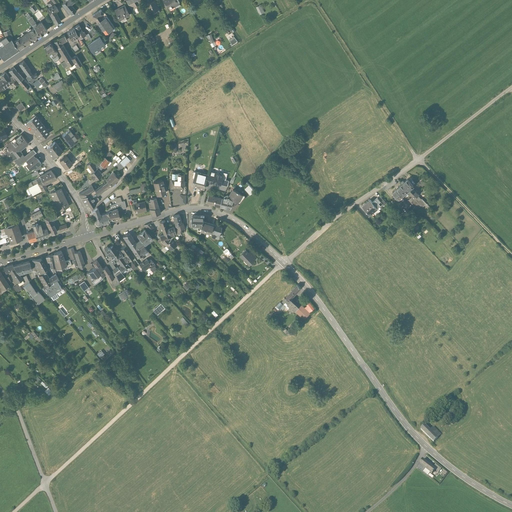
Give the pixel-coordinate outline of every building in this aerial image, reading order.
[(54,4),(52,0),(47,4),(49,7),(47,9),(56,25),(61,21),(55,11),(58,9),(54,4)] [(71,4),(67,0),(66,0),(62,3),(71,14),(76,10),(71,4)] [(155,0),(148,4),(152,12),(159,8),(155,0)] [(174,6),(171,0),(164,0),(169,9),(174,6)] [(133,1),(127,3),(132,10),(137,6),(133,1)] [(129,15),(125,5),(115,10),(120,20),(129,15)] [(92,15),(97,22),(102,18),(100,15),(103,13),(101,9),(92,15)] [(33,27),(34,27),(36,25),(29,15),(25,17),(33,27)] [(105,16),(102,18),(97,22),(104,33),(112,27),(105,16)] [(36,25),(34,27),(39,35),(47,30),(41,21),(36,25)] [(79,25),(74,27),(80,38),(86,35),(84,31),(82,32),(79,25)] [(29,42),(39,35),(34,27),(23,34),(29,42)] [(97,31),(93,27),(89,31),(93,35),(97,31)] [(78,35),(73,28),(67,32),(71,39),(78,35)] [(6,36),(8,40),(11,38),(12,40),(14,39),(9,30),(3,32),(6,36)] [(115,35),(113,32),(106,37),(110,41),(112,40),(111,38),(115,35)] [(131,43),(140,38),(138,33),(129,38),(131,43)] [(18,49),(29,42),(23,34),(13,41),(18,49)] [(54,41),(58,48),(63,45),(62,42),(66,40),(64,35),(54,41)] [(1,40),(0,40),(0,45),(8,40),(6,36),(1,40)] [(99,37),(94,41),(99,49),(105,45),(99,37)] [(0,53),(4,59),(18,49),(13,41),(12,40),(11,38),(8,40),(0,45),(0,53)] [(94,53),(99,49),(94,41),(88,45),(94,53)] [(50,42),(44,46),(49,55),(56,51),(50,42)] [(71,58),(63,45),(58,48),(65,61),(68,66),(73,63),(76,67),(82,64),(76,55),(71,58)] [(30,69),(24,60),(20,63),(28,75),(26,77),(30,82),(32,80),(38,75),(36,72),(33,74),(29,70),(30,69)] [(9,70),(16,79),(20,75),(14,67),(9,70)] [(9,78),(5,72),(0,76),(2,79),(0,79),(0,91),(13,83),(9,78)] [(29,85),(20,75),(16,79),(25,89),(29,85)] [(64,84),(62,80),(53,85),(56,89),(57,91),(65,87),(63,84),(64,84)] [(21,111),(25,107),(22,102),(17,106),(21,111)] [(49,133),(35,115),(26,121),(40,139),(49,133)] [(62,135),(66,140),(73,134),(70,129),(62,135)] [(77,139),(73,134),(66,140),(70,145),(77,139)] [(10,163),(14,160),(22,153),(19,151),(28,143),(21,135),(16,140),(14,138),(13,140),(14,140),(6,147),(9,151),(4,156),(10,163)] [(51,151),(59,146),(55,141),(47,147),(50,151),(51,151)] [(62,151),(59,146),(51,151),(52,152),(51,153),(54,157),(62,151)] [(24,156),(22,153),(14,160),(20,167),(28,160),(33,156),(35,154),(33,150),(24,156)] [(126,154),(115,165),(119,170),(131,159),(126,154)] [(36,160),(33,156),(28,160),(30,162),(26,165),(30,170),(34,167),(35,168),(39,165),(41,163),(37,159),(36,160)] [(72,163),(66,156),(60,160),(66,168),(72,163)] [(114,159),(110,156),(105,162),(109,165),(114,159)] [(87,164),(91,171),(96,167),(91,160),(87,164)] [(97,167),(96,167),(91,171),(89,172),(94,179),(101,173),(97,167)] [(42,181),(43,180),(54,175),(51,171),(40,177),(42,181)] [(95,189),(96,192),(97,194),(110,184),(111,185),(119,177),(113,171),(105,179),(107,180),(95,189)] [(206,181),(207,175),(194,171),(192,178),(195,178),(193,185),(204,188),(206,181)] [(78,178),(74,172),(66,176),(72,183),(78,178)] [(171,187),(183,188),(184,173),(179,173),(178,179),(172,179),(171,187)] [(207,175),(206,181),(220,184),(223,174),(215,173),(214,176),(207,175)] [(57,179),(54,175),(43,180),(46,185),(57,179)] [(156,195),(165,192),(164,189),(165,188),(164,183),(163,184),(162,179),(153,181),(156,195)] [(402,184),(408,190),(410,189),(413,186),(407,179),(402,184)] [(249,184),(245,188),(251,194),(255,190),(249,184)] [(408,190),(402,184),(396,189),(402,196),(408,190)] [(53,199),(63,194),(60,188),(50,193),(53,199)] [(89,188),(79,194),(81,197),(91,191),(89,188)] [(92,197),(91,195),(96,192),(95,189),(91,191),(81,197),(84,203),(87,201),(91,207),(95,204),(95,203),(99,200),(96,195),(92,197)] [(224,198),(222,198),(220,205),(231,208),(232,203),(233,200),(237,202),(242,194),(233,189),(229,197),(227,196),(227,197),(224,197),(224,198)] [(402,196),(396,189),(392,192),(399,199),(402,196)] [(410,189),(408,190),(419,202),(421,199),(418,196),(419,195),(415,190),(413,192),(410,189)] [(63,194),(53,199),(59,211),(69,206),(63,194)] [(211,203),(220,205),(222,198),(213,195),(211,203)] [(378,197),(372,202),(377,207),(380,205),(381,207),(386,202),(380,195),(378,198),(378,197)] [(150,209),(158,207),(155,197),(150,198),(151,201),(149,202),(150,209)] [(137,211),(146,209),(144,201),(137,203),(136,199),(133,200),(135,209),(137,208),(137,211)] [(378,208),(377,207),(372,202),(370,199),(363,206),(370,214),(378,208)] [(113,220),(120,219),(118,210),(126,208),(125,200),(109,205),(111,210),(109,211),(113,220)] [(97,224),(113,220),(109,211),(106,211),(107,212),(100,214),(97,206),(91,211),(95,223),(97,224)] [(160,213),(158,207),(150,209),(151,215),(160,213)] [(32,218),(42,213),(40,210),(31,215),(32,218)] [(210,216),(201,214),(201,216),(200,221),(203,222),(202,226),(202,227),(203,228),(202,231),(207,232),(208,231),(213,233),(213,231),(209,230),(211,224),(208,223),(210,216)] [(181,223),(179,215),(173,216),(175,225),(181,223)] [(52,234),(57,231),(51,220),(49,216),(44,218),(52,234)] [(201,216),(192,216),(192,225),(200,225),(200,226),(202,226),(203,222),(200,221),(201,216)] [(10,241),(23,237),(16,220),(4,224),(10,241)] [(161,239),(158,241),(163,247),(166,245),(170,249),(176,244),(171,239),(169,241),(167,239),(171,237),(167,229),(165,220),(159,222),(164,234),(160,236),(161,239)] [(150,222),(145,225),(149,232),(155,229),(150,222)] [(181,223),(175,225),(178,233),(184,231),(183,229),(184,229),(183,223),(181,223)] [(32,225),(34,230),(36,239),(49,234),(47,229),(42,230),(40,225),(38,225),(38,224),(32,225)] [(222,227),(211,224),(209,230),(213,231),(213,233),(212,236),(219,239),(222,227)] [(171,237),(176,235),(175,232),(173,226),(167,229),(171,237)] [(149,242),(153,239),(145,229),(137,235),(141,239),(144,244),(145,245),(149,242)] [(36,239),(34,230),(26,233),(29,241),(36,239)] [(123,236),(130,247),(136,243),(129,233),(123,236)] [(136,243),(130,247),(134,252),(139,249),(138,248),(139,247),(144,244),(141,239),(136,243)] [(107,247),(104,249),(114,262),(118,259),(123,256),(120,251),(119,252),(118,251),(117,250),(116,250),(113,245),(108,249),(107,247)] [(126,254),(130,251),(125,245),(121,248),(126,254)] [(140,248),(139,247),(138,248),(139,249),(134,252),(137,258),(147,250),(144,246),(140,248)] [(76,258),(74,253),(73,247),(68,249),(71,260),(76,258)] [(227,248),(223,251),(227,255),(231,259),(234,256),(227,248)] [(254,257),(256,256),(250,250),(249,252),(246,249),(241,254),(250,263),(255,258),(254,257)] [(67,267),(72,266),(70,260),(65,262),(61,251),(53,254),(56,264),(57,269),(64,266),(64,268),(67,267)] [(84,263),(80,251),(74,253),(76,258),(76,259),(78,265),(84,263)] [(126,255),(123,257),(127,261),(130,266),(132,268),(139,263),(130,251),(126,254),(126,255)] [(55,267),(52,254),(46,256),(48,261),(50,261),(50,264),(51,264),(52,268),(55,267)] [(123,257),(123,256),(118,259),(122,264),(119,266),(123,271),(127,268),(130,266),(127,261),(123,257)] [(204,261),(199,257),(196,261),(195,262),(200,266),(204,261)] [(45,271),(48,270),(41,258),(32,260),(38,270),(40,274),(45,271)] [(147,259),(139,264),(144,271),(149,267),(149,268),(150,268),(152,271),(156,268),(154,265),(155,265),(153,261),(153,262),(151,259),(149,261),(147,259)] [(95,266),(102,276),(105,273),(103,269),(96,260),(93,262),(95,266)] [(29,261),(13,266),(19,273),(32,270),(29,261)] [(23,279),(19,273),(13,266),(13,264),(3,267),(6,273),(10,271),(18,282),(23,279)] [(102,276),(95,266),(87,273),(91,279),(94,283),(102,277),(102,276)] [(109,279),(113,277),(110,272),(110,271),(106,266),(103,269),(105,273),(109,279)] [(117,267),(112,270),(114,273),(117,280),(122,276),(120,273),(122,272),(117,267)] [(48,276),(45,271),(40,274),(38,270),(36,272),(38,275),(39,275),(46,286),(51,283),(48,278),(48,277),(48,276)] [(114,273),(112,270),(110,271),(110,272),(113,277),(109,279),(108,280),(111,287),(119,283),(117,280),(114,273)] [(78,273),(71,276),(73,280),(78,278),(79,279),(85,276),(82,271),(78,273)] [(9,285),(0,272),(0,284),(3,288),(9,285)] [(46,286),(43,288),(48,294),(50,296),(62,288),(56,279),(58,278),(56,273),(48,278),(51,283),(46,286)] [(89,287),(84,280),(78,284),(84,291),(89,287)] [(29,282),(23,286),(31,298),(36,304),(44,298),(38,291),(36,292),(29,282)] [(18,283),(13,286),(17,291),(21,288),(18,283)] [(290,301),(293,297),(295,299),(296,297),(294,295),(301,288),(297,285),(286,298),(290,301)] [(293,297),(290,301),(287,304),(290,306),(303,318),(309,312),(304,307),(295,299),(293,297)] [(290,306),(287,304),(290,301),(286,298),(281,302),(285,305),(288,308),(290,306)] [(307,305),(304,307),(309,312),(314,307),(310,302),(306,304),(307,305)] [(159,304),(153,309),(158,314),(163,309),(159,304)] [(189,323),(183,317),(180,319),(186,326),(189,323)] [(431,432),(430,431),(425,426),(421,430),(427,436),(431,432)] [(431,432),(427,436),(433,443),(441,435),(433,428),(430,431),(431,432)] [(419,465),(425,469),(432,474),(435,470),(433,468),(422,461),(419,465)] [(425,469),(419,465),(417,469),(422,473),(425,469)] [(433,468),(435,470),(439,473),(442,469),(435,465),(433,468)]
